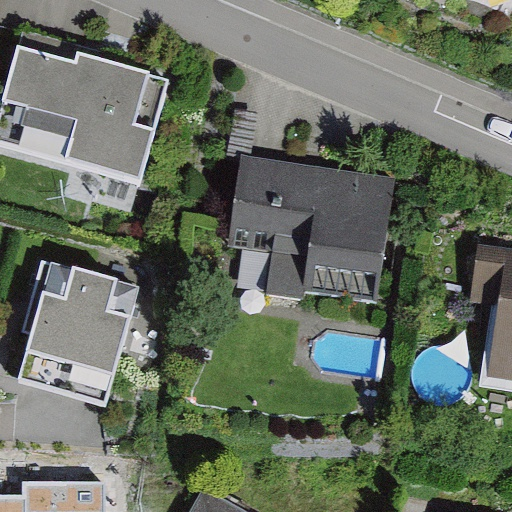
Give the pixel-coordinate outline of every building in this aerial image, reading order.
[(188,92),(44,50),(13,157),(157,199),(188,92)] [(414,193),(262,164),(248,239),(290,247),(283,281),(394,301),(414,193)] [(511,259),(492,256),(483,311),(511,316),(511,319),(502,379),(511,380),(511,259)] [(143,289),(55,264),(23,377),(111,402),(143,289)] [(234,511),(205,496),(195,511),(234,511)]
